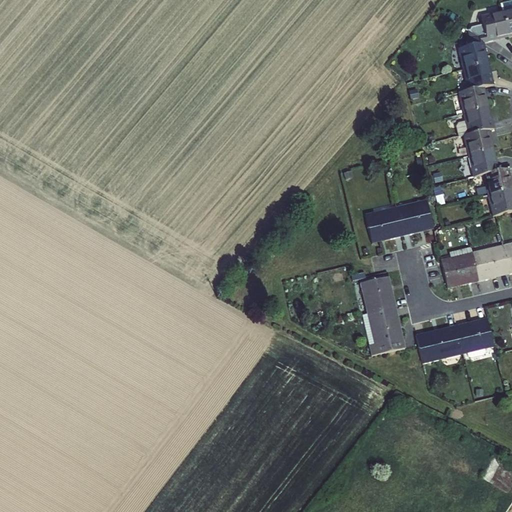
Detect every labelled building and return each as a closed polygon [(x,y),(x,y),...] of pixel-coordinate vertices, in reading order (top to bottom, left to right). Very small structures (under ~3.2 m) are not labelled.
[(511,11),(501,14),(507,39),(511,37),(511,11)] [(483,45),(507,39),(501,14),(481,19),(485,37),(481,38),(483,45)] [(488,65),(483,45),(481,38),(465,42),(466,49),(456,51),(461,72),(488,65)] [(493,86),(488,65),(461,72),(466,93),(483,88),(493,86)] [(414,88),(408,89),(410,101),(416,99),(414,88)] [(488,109),(483,88),(466,93),(457,95),(462,115),(488,109)] [(492,126),(488,109),(462,115),(464,124),(456,126),(456,128),(459,138),(462,138),(488,132),(493,131),(492,126)] [(493,152),(488,132),(462,138),(467,158),(493,152)] [(498,172),(493,152),(467,158),(472,179),(481,176),(498,172)] [(511,189),(508,170),(498,172),(481,176),(486,198),(511,191),(511,189)] [(511,213),(511,191),(486,198),(491,218),(511,213)] [(395,208),(401,234),(420,229),(419,227),(432,224),(426,199),(415,201),(416,203),(395,208)] [(450,257),(440,260),(446,285),(458,282),(459,285),(477,280),(471,255),(468,244),(448,249),(450,257)] [(511,244),(501,247),(507,270),(508,273),(511,272),(511,244)] [(471,255),(477,280),(495,276),(495,273),(507,270),(501,247),(501,245),(491,247),(492,250),(471,255)] [(367,315),(392,310),(388,291),(385,292),(383,280),(357,286),(359,296),(362,295),(367,315)] [(396,328),(392,310),(367,315),(363,316),(372,357),(402,350),(399,340),(396,341),(394,329),(396,328)] [(494,350),(488,325),(475,328),(475,325),(456,330),(462,356),(466,354),(467,360),(471,362),(483,358),(485,355),(484,353),(494,350)] [(462,356),(456,330),(438,334),(438,337),(417,343),(423,368),(442,363),(442,361),(462,356)] [(494,455),(484,477),(492,482),(503,459),(494,455)]
